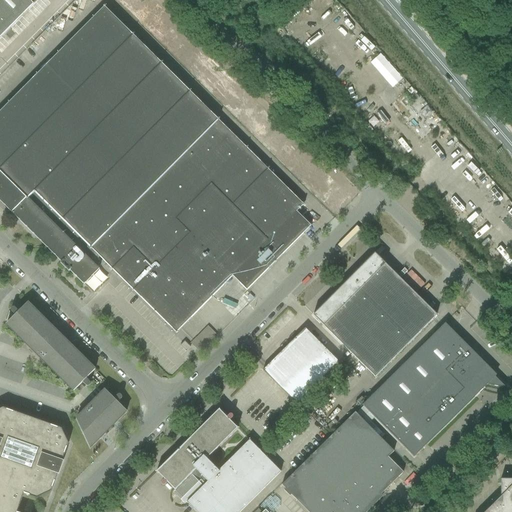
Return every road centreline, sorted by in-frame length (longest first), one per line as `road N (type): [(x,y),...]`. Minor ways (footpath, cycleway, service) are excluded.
road 1 (unclassified): [(165,405),(380,196)]
road 2 (unclassified): [(380,196),(187,0)]
road 3 (unclassified): [(165,405),(0,243)]
road 4 (secondary): [(385,0),(511,146)]
road 5 (unclassified): [(511,328),(380,196)]
road 6 (unclassified): [(68,511),(165,405)]
road 7 (unclassified): [(423,511),(511,422)]
